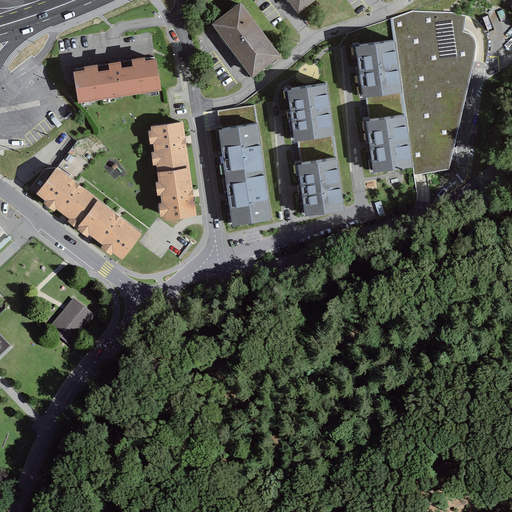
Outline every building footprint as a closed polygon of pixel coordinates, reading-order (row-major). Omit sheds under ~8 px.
[(294,0),(299,6),(303,11),(317,0),(294,0)] [(251,75),(252,77),(281,55),(241,3),(212,25),(251,75)] [(394,19),(415,175),(422,174),(449,170),(474,64),(475,45),(472,37),(464,33),(465,26),(466,16),(454,13),(413,11),(394,19)] [(394,41),(355,46),(361,97),(401,91),(394,41)] [(79,83),(82,104),(161,91),(155,56),(76,69),(79,83)] [(328,82),(288,88),(294,138),(334,133),(328,82)] [(405,119),(365,125),(372,175),(412,170),(405,119)] [(259,121),(218,127),(231,225),(272,219),(259,121)] [(154,130),(166,219),(196,215),(183,126),(154,130)] [(78,142),(57,170),(74,182),(95,155),(78,142)] [(337,156),(297,161),(304,212),(344,207),(337,156)] [(74,182),(57,170),(38,195),(50,204),(66,216),(91,235),(124,259),(143,234),(97,200),(74,182)] [(380,200),(375,202),(380,217),(385,215),(380,200)] [(94,316),(75,300),(67,309),(50,329),(70,345),(94,316)]
